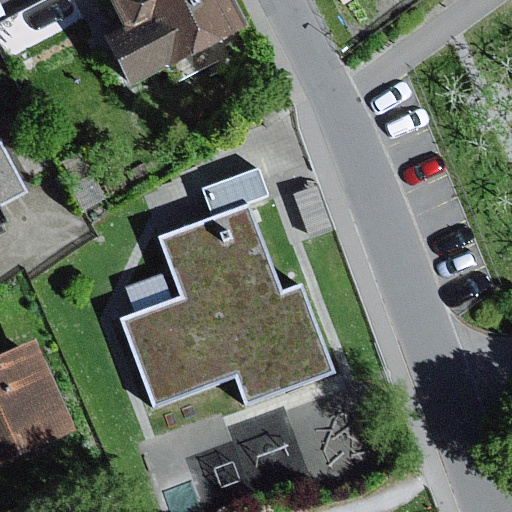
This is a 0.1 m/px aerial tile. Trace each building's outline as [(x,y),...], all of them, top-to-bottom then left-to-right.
[(250,32),(233,0),(114,0),(131,33),(113,42),(138,90),(250,32)] [(26,111),(1,123),(14,150),(39,139),(26,111)] [(2,142),(0,142),(0,206),(1,208),(30,193),(2,142)] [(262,172),(206,193),(217,222),(273,201),(262,172)] [(94,175),(71,187),(84,212),(107,200),(94,175)] [(319,190),(295,199),(312,242),(335,232),(319,190)] [(0,206),(0,229),(10,224),(1,208),(0,206)] [(253,214),(167,247),(190,304),(176,310),(140,323),(125,329),(161,421),(244,388),(255,416),(342,381),(309,295),(289,303),(253,214)] [(140,323),(176,310),(164,277),(127,291),(140,323)] [(0,470),(82,433),(41,344),(0,362),(0,470)]
